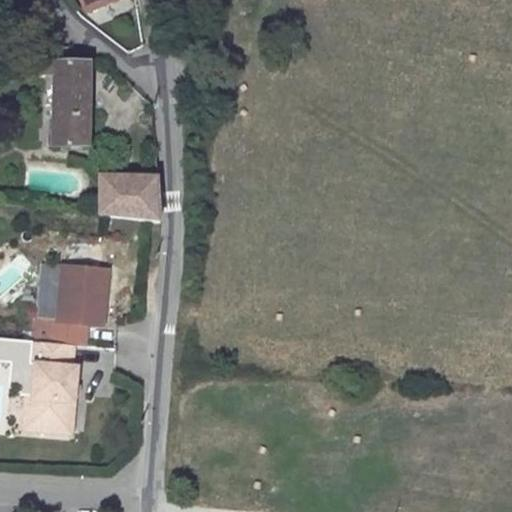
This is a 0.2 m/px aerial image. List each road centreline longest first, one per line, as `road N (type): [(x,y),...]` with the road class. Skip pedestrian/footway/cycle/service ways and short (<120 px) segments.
road 1 (residential): [(142,499),(173,82)]
road 2 (residential): [(57,0),(121,64),(173,82)]
road 3 (residential): [(142,499),(0,493)]
